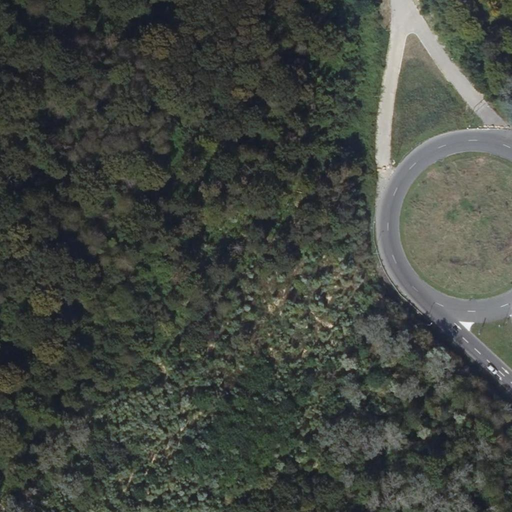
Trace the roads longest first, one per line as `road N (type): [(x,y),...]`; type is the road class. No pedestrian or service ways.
road 1 (unclassified): [(394,0),(386,199)]
road 2 (unclassified): [(508,146),(401,0)]
road 3 (secondary): [(508,146),(468,136),(440,141),(414,155),(386,199)]
